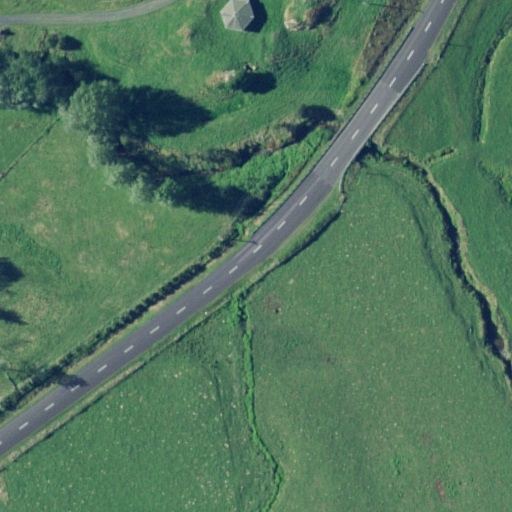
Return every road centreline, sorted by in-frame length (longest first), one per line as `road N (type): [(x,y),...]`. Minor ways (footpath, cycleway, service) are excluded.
road 1 (tertiary): [(0,439),(266,237),(355,131),(439,0)]
road 2 (track): [(133,0),(115,9),(0,15)]
